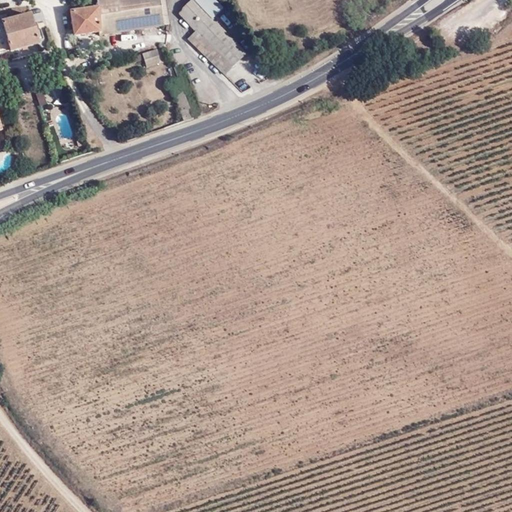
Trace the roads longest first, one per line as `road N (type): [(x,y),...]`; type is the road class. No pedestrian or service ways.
road 1 (track): [(511,32),(478,55),(105,183),(99,193),(0,235)]
road 2 (secondary): [(76,174),(282,96),(371,44)]
road 3 (track): [(347,82),(399,149),(511,251)]
road 4 (track): [(511,3),(495,22),(359,79),(347,82),(339,65)]
road 5 (track): [(0,368),(41,435),(112,511)]
road 6 (track): [(0,414),(85,511)]
